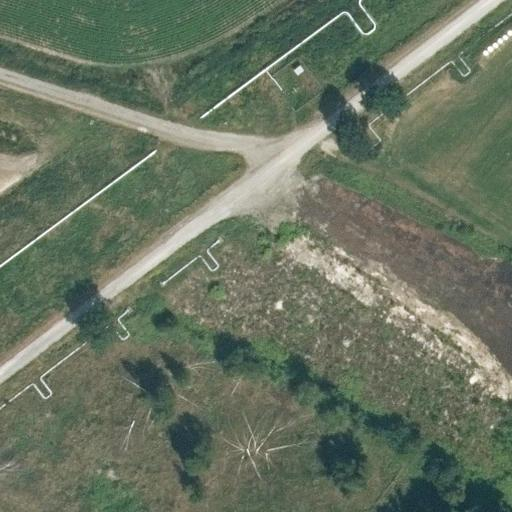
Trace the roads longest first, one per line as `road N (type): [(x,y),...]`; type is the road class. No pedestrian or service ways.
road 1 (track): [(473,0),(0,363)]
road 2 (track): [(231,186),(316,216),(511,337)]
road 3 (track): [(273,153),(0,77)]
